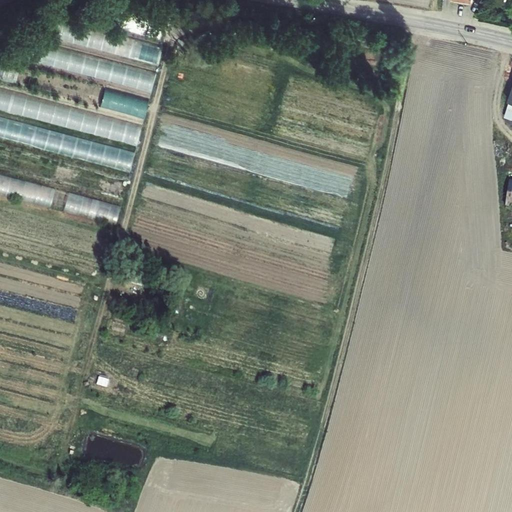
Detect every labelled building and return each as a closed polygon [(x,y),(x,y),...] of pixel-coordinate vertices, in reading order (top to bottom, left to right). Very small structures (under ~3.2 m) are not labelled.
[(128,8),(122,30),(160,40),(165,18),(128,8)] [(159,63),(163,46),(60,21),(56,37),(159,63)] [(29,41),(24,59),(152,91),(156,73),(29,41)] [(0,62),(0,80),(143,117),(147,99),(0,62)] [(0,91),(0,110),(137,145),(141,127),(0,91)] [(0,118),(0,136),(130,169),(134,152),(0,118)] [(0,149),(0,167),(123,199),(128,181),(0,149)] [(0,174),(0,195),(117,227),(122,207),(0,174)] [(304,387),(309,368),(109,321),(104,340),(304,387)] [(185,365),(113,348),(108,368),(181,385),(185,365)] [(198,371),(193,390),(281,411),(286,392),(198,371)] [(303,442),(307,422),(93,375),(89,395),(303,442)]
